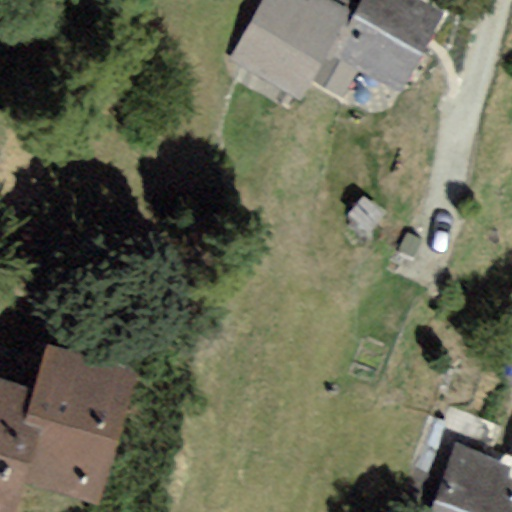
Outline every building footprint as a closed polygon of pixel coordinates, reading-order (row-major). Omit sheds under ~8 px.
[(359,16),(322,0),(271,0),(243,65),(322,99),(359,16)] [(468,13),(438,0),(379,0),(353,58),(430,94),(468,13)] [(0,142),(9,86),(0,84),(0,142)] [(66,383),(0,366),(0,504),(29,511),(46,511),(57,472),(137,492),(172,357),(79,333),(66,383)] [(511,511),(511,465),(469,450),(446,511),(511,511)]
